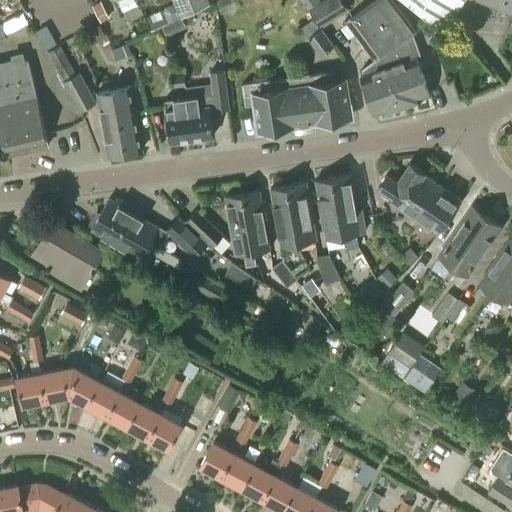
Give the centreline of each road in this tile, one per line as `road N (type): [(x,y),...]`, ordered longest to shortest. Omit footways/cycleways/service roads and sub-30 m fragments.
road 1 (residential): [(0,198),(465,123)]
road 2 (residential): [(195,511),(81,451),(55,444),(0,450)]
